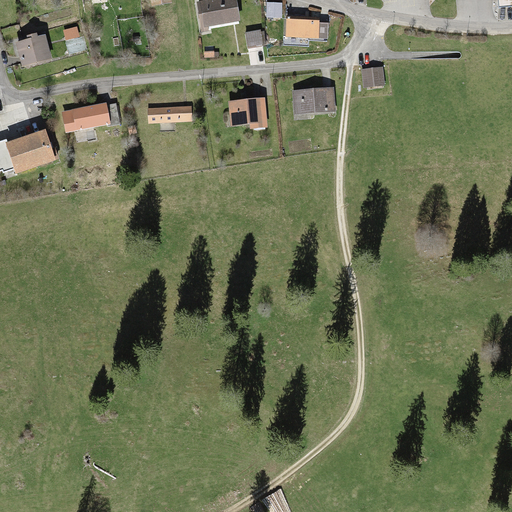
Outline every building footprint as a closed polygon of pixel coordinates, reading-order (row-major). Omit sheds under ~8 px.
[(233,3),(196,8),(199,31),(236,26),(233,3)] [(327,27),(284,25),(283,44),(326,46),(327,27)] [(260,34),(245,37),(247,50),(262,47),(260,34)] [(50,63),(44,41),(19,48),(25,70),(50,63)] [(382,73),(360,74),(361,91),(382,90),(382,73)] [(332,92),(291,94),(292,117),(333,115),(332,92)] [(262,104),(226,106),(227,132),(264,129),(262,104)] [(67,121),(69,133),(121,127),(118,108),(74,114),(75,120),(67,121)] [(189,110),(148,111),(149,127),(190,126),(189,110)] [(45,129),(6,142),(15,168),(16,173),(56,160),(45,129)] [(0,170),(2,170),(3,172),(15,168),(6,142),(5,140),(0,142),(0,170)]
